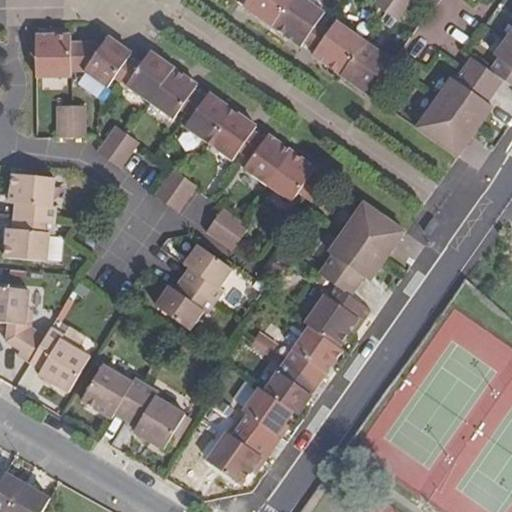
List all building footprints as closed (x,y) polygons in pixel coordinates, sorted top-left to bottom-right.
[(273,30),(293,0),(249,0),(243,8),(273,30)] [(311,49),(325,30),(320,26),(327,15),(304,0),(293,0),(273,30),(302,50),(305,45),(311,49)] [(386,15),(396,0),(378,0),(374,6),(386,15)] [(396,0),(386,15),(397,23),(412,0),(396,0)] [(342,78),(366,43),(338,23),(330,33),(325,30),(311,49),(316,53),(313,57),(342,78)] [(511,33),(497,55),(501,58),(490,74),(504,83),(511,89),(511,33)] [(73,71),(73,42),(73,38),(38,38),(38,79),(73,80),(73,71)] [(117,79),(130,62),(134,56),(112,40),(106,49),(95,42),(73,42),(73,71),(87,71),(111,88),(117,79)] [(366,43),(342,78),(371,98),(395,63),(366,43)] [(152,105),(175,71),(152,55),(145,64),(141,70),(130,88),(152,105)] [(504,83),(490,74),(472,61),(466,71),(497,93),(504,83)] [(123,83),(135,66),(130,62),(117,79),(123,83)] [(130,88),(141,70),(135,66),(123,83),(130,88)] [(184,121),(202,96),(196,92),(199,88),(175,71),(152,105),(176,121),(179,117),(184,121)] [(485,111),(489,105),(497,93),(466,71),(457,84),(452,80),(416,130),(460,160),(474,139),(491,115),(485,111)] [(211,145),(234,113),(211,97),(208,101),(202,96),(184,121),(188,124),(186,128),(211,145)] [(485,111),(491,115),(496,110),(489,105),(485,111)] [(73,141),(73,109),(59,109),(59,141),(73,141)] [(73,109),(73,141),(87,141),(87,109),(73,109)] [(243,162),(260,137),(255,134),(258,130),(234,113),(211,145),(234,162),(237,158),(243,162)] [(111,163),(129,137),(118,129),(106,146),(100,155),(111,163)] [(129,137),(111,163),(123,171),(141,145),(129,137)] [(270,187),(293,154),(270,138),(266,142),(260,137),(243,162),(248,167),(247,170),(270,187)] [(302,193),(317,171),(293,154),(270,187),(294,204),(302,193)] [(302,193),(310,199),(315,203),(329,184),(323,180),(323,175),(317,171),(302,193)] [(168,206),(186,181),(175,173),(157,199),(168,206)] [(16,218),(57,222),(58,211),(53,211),(55,182),(13,178),(11,207),(16,207),(16,218)] [(186,181),(168,206),(180,215),(198,189),(186,181)] [(371,273),(378,277),(393,254),(407,234),(365,205),(331,254),(337,258),(328,270),(358,290),(367,279),(371,273)] [(217,222),(243,241),(252,228),(245,223),(226,209),(217,222)] [(56,239),(57,222),(16,218),(14,233),(10,233),(8,261),(49,265),(51,239),(56,239)] [(243,241),(217,222),(208,234),(234,253),(243,241)] [(184,282),(219,306),(228,294),(221,290),(235,270),(202,247),(188,265),(193,269),(184,282)] [(358,290),(328,270),(323,277),(339,289),(353,298),(358,290)] [(374,283),(378,277),(371,273),(367,279),(374,283)] [(211,318),(219,306),(184,282),(179,289),(174,286),(159,306),(193,331),(205,314),(211,318)] [(360,323),(364,326),(374,313),(353,298),(339,289),(331,300),(327,298),(307,326),(311,329),(341,350),(352,333),(360,323)] [(26,330),(28,314),(31,295),(0,290),(0,322),(12,324),(10,345),(21,353),(17,360),(30,369),(33,364),(46,341),(35,335),(26,330)] [(26,330),(35,335),(36,316),(28,314),(26,330)] [(357,336),(364,326),(360,323),(352,333),(357,336)] [(46,341),(33,364),(43,371),(40,377),(70,395),(92,359),(63,341),(66,336),(54,328),(46,341)] [(287,363),(321,386),(345,353),(341,350),(311,329),(287,363)] [(247,348),(267,359),(276,342),(256,331),(247,348)] [(321,386),(287,363),(266,394),(294,413),(300,417),(321,386)] [(127,424),(149,387),(137,380),(134,385),(104,367),(83,403),(111,420),(114,415),(127,424)] [(149,387),(127,424),(137,429),(134,434),(164,452),(185,417),(158,400),(161,395),(149,387)] [(294,413),(266,394),(260,390),(244,412),(249,416),(242,427),(276,451),(283,441),(277,437),(286,424),(294,413)] [(277,437),(283,441),(292,428),(286,424),(277,437)] [(276,451),(242,427),(235,438),(230,434),(210,461),(244,485),(254,470),(262,459),(267,463),(276,451)] [(259,474),(267,463),(262,459),(254,470),(259,474)] [(9,467),(0,483),(0,509),(4,511),(44,511),(54,493),(9,467)]
